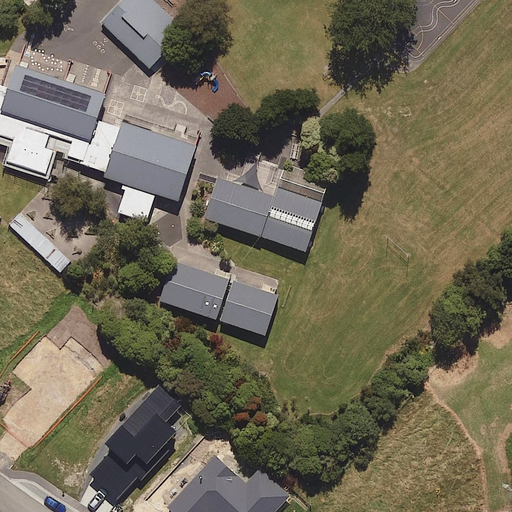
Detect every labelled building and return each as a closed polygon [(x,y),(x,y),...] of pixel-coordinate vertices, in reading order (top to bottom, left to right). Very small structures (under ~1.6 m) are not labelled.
[(180,12),(167,0),(90,0),(87,4),(139,54),(180,12)] [(0,87),(0,137),(15,142),(8,164),(48,176),(55,153),(47,151),(52,137),(74,144),(70,159),(83,164),(82,167),(108,175),(106,180),(125,186),(123,192),(127,193),(120,215),(150,225),(158,198),(182,205),(200,149),(124,125),(122,131),(101,124),(109,97),(17,68),(10,89),(1,86),(0,87)] [(13,179),(0,175),(0,192),(9,195),(13,179)] [(219,181),(206,221),(309,256),(326,206),(279,190),(275,200),(219,181)] [(71,262),(21,215),(10,225),(61,273),(71,262)] [(281,299),(175,263),(161,303),(268,340),(281,299)]
